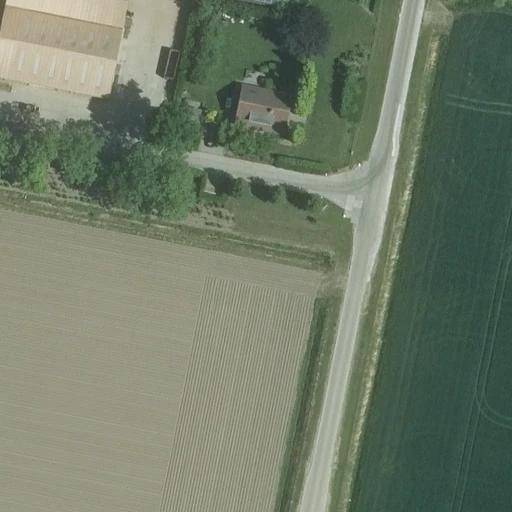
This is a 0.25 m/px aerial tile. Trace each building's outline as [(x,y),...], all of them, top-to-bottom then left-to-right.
[(125,0),(6,0),(6,7),(120,29),(125,0)] [(152,0),(149,14),(159,17),(163,0),(152,0)] [(242,0),(286,9),(287,0),(242,0)] [(120,29),(6,7),(0,34),(0,80),(106,101),(120,29)] [(282,136),(290,100),(242,90),(234,126),(282,136)]
